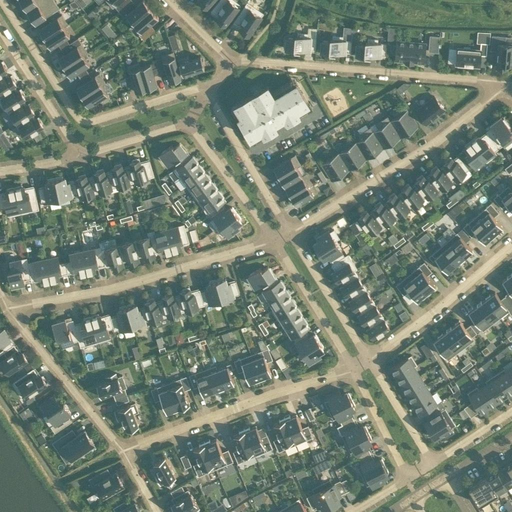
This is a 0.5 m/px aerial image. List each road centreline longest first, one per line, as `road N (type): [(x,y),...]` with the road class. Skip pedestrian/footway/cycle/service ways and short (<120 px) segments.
road 1 (residential): [(229,60),(507,85)]
road 2 (residential): [(204,88),(78,121),(1,0)]
road 3 (residential): [(9,308),(273,242)]
road 4 (residential): [(293,232),(435,142),(507,85)]
road 5 (residential): [(123,451),(353,370)]
road 6 (residential): [(123,451),(9,308)]
road 7 (residential): [(369,360),(511,245)]
road 8 (residential): [(293,232),(204,88)]
road 9 (residential): [(273,242),(353,370)]
road 10 (residential): [(369,360),(293,232)]
road 11 (residential): [(0,30),(78,156)]
road 12 (residential): [(186,123),(273,242)]
road 13 (residential): [(353,370),(405,479)]
